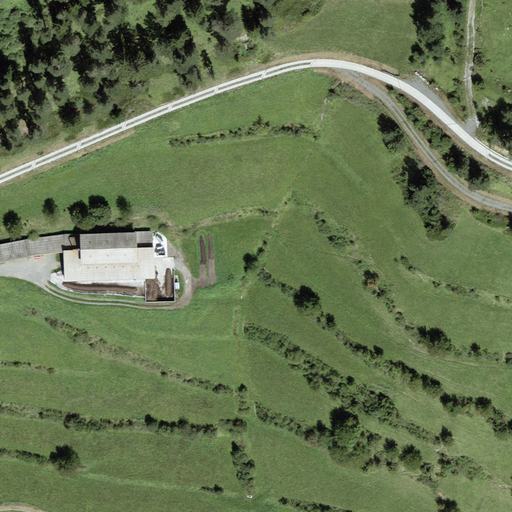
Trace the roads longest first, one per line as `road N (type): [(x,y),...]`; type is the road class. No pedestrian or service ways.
road 1 (track): [(511,170),(389,81),(324,60),(267,71),(57,148),(0,178)]
road 2 (track): [(324,60),(367,83),(464,188),(511,206)]
road 3 (track): [(0,270),(72,302),(145,307),(180,301),(183,271)]
